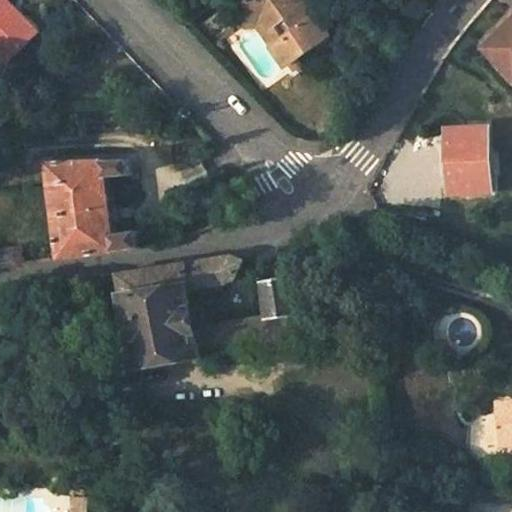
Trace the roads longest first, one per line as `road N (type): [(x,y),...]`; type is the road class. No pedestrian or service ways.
road 1 (unclassified): [(309,200),(199,246),(0,290)]
road 2 (residential): [(115,0),(309,200)]
road 3 (unclassified): [(474,0),(439,34),(354,168),(309,200)]
